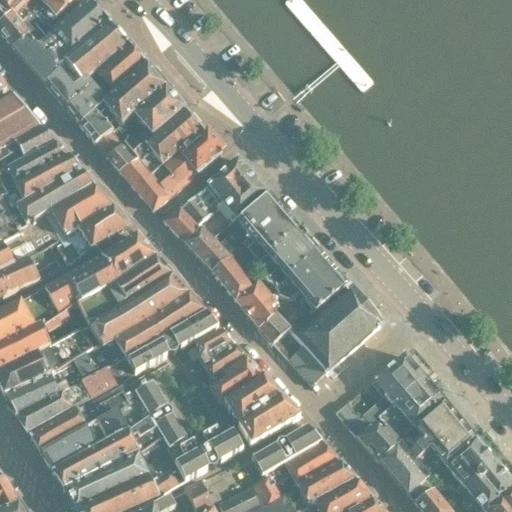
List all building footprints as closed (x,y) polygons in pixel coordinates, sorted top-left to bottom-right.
[(0,0),(0,3),(12,17),(11,18),(19,27),(37,11),(50,25),(77,0),(0,0)] [(90,1),(75,15),(47,39),(65,63),(110,24),(90,1)] [(12,17),(0,3),(0,28),(11,18),(12,17)] [(19,27),(11,18),(0,28),(0,34),(14,51),(14,52),(30,39),(19,27)] [(110,24),(65,63),(56,70),(59,74),(70,86),(71,85),(78,83),(86,83),(95,74),(128,46),(110,24)] [(38,48),(30,39),(14,52),(44,86),(57,76),(59,74),(56,70),(65,63),(47,39),(38,48)] [(128,46),(95,74),(100,81),(114,96),(146,68),(128,46)] [(114,96),(102,105),(93,113),(97,118),(112,135),(132,117),(165,89),(146,68),(114,96)] [(57,76),(44,86),(65,111),(93,87),(100,81),(95,74),(86,83),(78,83),(71,85),(70,86),(67,88),(57,76)] [(59,74),(57,76),(67,88),(70,86),(59,74)] [(114,96),(100,81),(93,87),(95,88),(99,93),(102,99),(102,105),(114,96)] [(93,87),(65,111),(80,128),(82,126),(83,128),(88,124),(89,125),(97,118),(93,113),(102,105),(102,99),(99,93),(95,88),(93,87)] [(142,128),(121,146),(124,148),(132,157),(152,140),(184,112),(165,89),(132,117),(142,128)] [(0,152),(40,130),(11,96),(0,102),(0,152)] [(203,133),(184,112),(152,140),(132,157),(136,162),(140,167),(151,178),(178,155),(203,133)] [(112,135),(97,118),(89,125),(88,124),(83,128),(82,126),(80,128),(95,147),(109,137),(112,135)] [(40,130),(0,152),(0,171),(51,141),(40,130)] [(208,139),(203,133),(178,155),(197,177),(223,155),(221,154),(221,151),(221,148),(219,146),(218,144),(211,136),(208,139)] [(112,135),(109,137),(95,147),(99,150),(102,155),(111,149),(119,143),(112,135)] [(0,178),(56,146),(51,141),(0,171),(0,178)] [(111,149),(102,155),(107,160),(119,174),(136,162),(132,157),(124,148),(121,146),(119,143),(111,149)] [(56,146),(0,178),(0,182),(6,195),(68,161),(56,146)] [(140,167),(136,162),(119,174),(140,197),(154,214),(163,206),(198,177),(197,177),(178,155),(151,178),(140,167)] [(68,161),(6,195),(3,197),(11,212),(11,213),(17,210),(27,228),(43,219),(50,232),(102,200),(68,161)] [(249,175),(238,162),(209,188),(177,215),(202,241),(206,238),(210,242),(266,195),(255,183),(256,182),(249,174),(249,175)] [(0,218),(11,212),(3,197),(0,199),(0,218)] [(269,197),(253,210),(238,223),(255,243),(247,250),(259,264),(265,258),(267,257),(297,231),(269,197)] [(112,212),(102,200),(50,232),(58,244),(68,238),(112,212)] [(11,212),(0,218),(0,247),(22,235),(20,232),(27,228),(17,210),(11,213),(11,212)] [(112,212),(68,238),(80,259),(91,252),(108,241),(126,231),(126,232),(128,231),(112,212)] [(177,215),(165,225),(185,245),(190,252),(202,241),(177,215)] [(27,228),(20,232),(22,235),(0,247),(0,277),(28,263),(50,250),(57,263),(62,271),(67,268),(55,246),(58,244),(50,232),(43,219),(27,228)] [(297,231),(267,257),(279,270),(267,280),(276,291),(318,254),(319,253),(312,245),(311,245),(299,230),(297,231)] [(68,238),(58,244),(55,246),(67,268),(81,259),(80,259),(68,238)] [(202,241),(190,252),(212,275),(227,262),(224,259),(216,249),(210,243),(210,242),(206,238),(202,241)] [(229,238),(216,249),(224,259),(237,248),(229,238)] [(155,259),(137,239),(117,252),(102,260),(113,277),(114,276),(119,283),(155,259)] [(318,254),(276,291),(279,297),(278,301),(288,304),(296,298),(297,299),(300,296),(316,314),(346,288),(334,274),(334,273),(329,268),(318,254)] [(81,305),(78,307),(90,328),(172,279),(155,259),(119,283),(108,290),(100,294),(81,305)] [(113,277),(102,260),(82,271),(87,278),(88,276),(100,294),(108,290),(119,283),(114,276),(113,277)] [(251,290),(227,262),(212,275),(236,304),(251,290)] [(35,276),(28,263),(0,277),(0,293),(4,300),(19,293),(39,283),(62,271),(57,263),(35,276)] [(87,278),(82,271),(67,280),(81,305),(100,294),(88,276),(87,278)] [(90,328),(82,332),(79,334),(90,355),(187,296),(172,279),(90,328)] [(81,305),(67,280),(45,292),(58,318),(70,311),(78,307),(81,305)] [(258,285),(251,290),(236,304),(254,325),(270,311),(270,312),(274,309),(276,305),(278,301),(279,297),(276,291),(269,297),(258,285)] [(0,348),(58,318),(45,292),(20,305),(0,315),(0,348)] [(349,292),(296,339),(302,350),(325,377),(328,375),(328,374),(340,363),(341,364),(365,343),(365,342),(377,331),(377,332),(380,329),(379,328),(381,327),(352,293),(350,294),(349,292)] [(187,296),(90,355),(84,358),(94,376),(102,372),(113,390),(117,387),(106,369),(204,314),(187,296)] [(58,318),(0,348),(0,375),(55,347),(49,337),(70,323),(77,335),(79,334),(82,332),(70,311),(58,318)] [(273,346),(289,332),(270,312),(270,311),(254,325),(259,331),(273,346)] [(218,330),(204,314),(106,369),(117,387),(135,377),(167,359),(168,355),(177,351),(181,351),(218,330)] [(296,339),(289,332),(273,346),(288,363),(289,362),(302,350),(296,339)] [(221,333),(196,347),(203,359),(199,362),(206,372),(219,363),(217,361),(235,349),(221,333)] [(55,347),(0,375),(0,389),(5,399),(84,358),(90,355),(79,334),(77,335),(55,347)] [(219,363),(206,372),(211,379),(203,384),(206,388),(224,376),(247,362),(235,349),(217,361),(219,363)] [(325,377),(302,350),(289,362),(311,389),(325,377)] [(84,358),(5,399),(16,419),(80,384),(94,376),(84,358)] [(387,398),(376,406),(384,415),(385,414),(424,381),(404,359),(374,384),(387,398)] [(247,362),(224,376),(227,381),(210,393),(221,408),(224,406),(263,380),(247,362)] [(102,372),(94,376),(80,384),(91,402),(113,390),(102,372)] [(147,376),(128,387),(148,422),(156,432),(162,442),(175,465),(185,485),(207,473),(208,469),(217,464),(221,465),(243,453),(233,435),(232,435),(229,430),(228,430),(223,428),(217,431),(216,430),(202,438),(203,439),(194,444),(194,443),(182,450),(179,446),(187,442),(174,420),(170,419),(165,410),(166,406),(147,376)] [(300,420),(263,380),(224,406),(230,415),(234,416),(239,425),(238,429),(240,431),(250,448),(300,420)] [(443,404),(424,381),(385,414),(384,415),(375,424),(381,431),(384,428),(395,439),(395,445),(443,404)] [(91,402),(80,384),(16,419),(27,437),(72,412),(91,402)] [(128,385),(119,390),(130,409),(42,458),(53,475),(127,436),(148,422),(128,387),(128,385)] [(76,414),(30,440),(42,458),(130,409),(119,390),(76,414)] [(443,404),(395,445),(393,447),(396,450),(393,453),(380,464),(408,497),(425,484),(429,480),(443,469),(444,468),(475,442),(443,404)] [(384,415),(376,406),(362,418),(363,420),(360,422),(347,406),(336,415),(336,417),(358,441),(370,428),(375,424),(384,415)] [(127,436),(53,475),(64,493),(138,457),(162,442),(156,432),(148,422),(127,436)] [(370,428),(358,441),(379,465),(380,464),(393,453),(396,450),(393,447),(395,445),(395,439),(384,428),(381,431),(375,424),(370,428)] [(286,444),(277,449),(273,448),(252,461),(262,478),(283,466),(285,468),(322,444),(307,429),(287,440),(286,444)] [(175,465),(162,442),(138,457),(64,493),(76,511),(149,479),(175,465)] [(475,442),(444,468),(458,485),(455,488),(461,494),(495,466),(475,442)] [(285,468),(254,487),(252,488),(264,510),(265,511),(284,500),(277,488),(292,478),(299,490),(340,465),(322,444),(285,468)] [(185,485),(175,465),(149,479),(159,500),(185,485)] [(305,501),(292,508),(293,511),(301,511),(355,482),(340,465),(299,490),(305,501)] [(487,511),(511,491),(511,486),(495,466),(461,494),(475,511),(487,511)] [(149,479),(76,511),(131,511),(159,500),(149,479)] [(301,511),(353,511),(372,501),(355,482),(301,511)] [(201,483),(184,492),(193,511),(209,511),(213,510),(212,507),(222,502),(218,493),(217,494),(213,496),(208,498),(201,483)] [(433,494),(425,484),(408,497),(415,505),(429,495),(433,494)] [(4,485),(0,486),(0,511),(5,511),(18,507),(4,485)] [(511,511),(511,491),(487,511),(511,511)] [(193,511),(184,492),(170,499),(176,511),(193,511)] [(250,492),(218,508),(220,511),(259,511),(263,510),(262,508),(259,511),(250,492)] [(429,495),(415,505),(420,511),(447,511),(448,511),(445,507),(442,510),(429,495)] [(214,511),(213,510),(209,511),(293,511),(292,508),(287,498),(284,500),(265,511),(264,510),(263,510),(259,511),(214,511)] [(149,510),(144,511),(176,511),(170,499),(149,510)] [(381,511),(372,501),(353,511),(381,511)]
